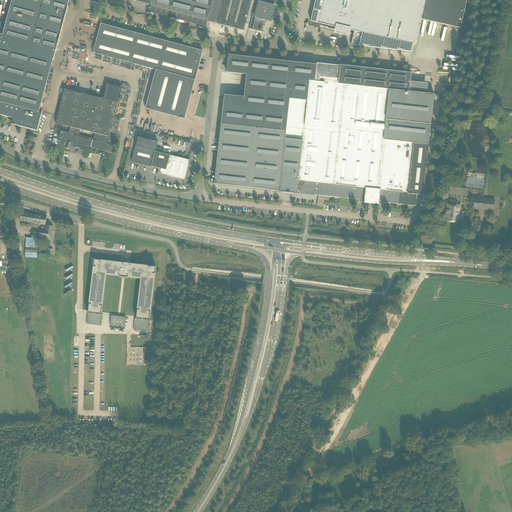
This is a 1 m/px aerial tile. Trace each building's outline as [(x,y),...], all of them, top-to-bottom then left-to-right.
[(11,124),(37,131),(42,113),(39,112),(53,59),(68,5),(67,5),(68,0),(11,0),(2,35),(0,33),(0,114),(13,118),(11,124)] [(129,0),(208,20),(212,0),(129,0)] [(220,0),(215,23),(244,31),(251,0),(220,0)] [(252,30),(262,32),(263,25),(261,24),(262,20),(269,22),(271,15),(270,14),(270,13),(273,14),(273,11),(270,11),(271,10),(272,10),(274,0),(259,0),(255,18),(253,25),(252,30)] [(460,28),(466,0),(315,0),(310,21),(362,33),(359,46),(363,46),(411,52),(413,44),(415,45),(421,19),(454,27),(453,29),(458,30),(459,28),(460,28)] [(202,51),(101,24),(93,53),(155,70),(145,108),(179,118),(184,119),(202,51)] [(452,29),(449,42),(455,43),(458,30),(452,29)] [(224,95),(214,184),(278,191),(278,192),(282,192),(282,191),(293,193),(297,194),(297,192),(314,194),(314,195),(359,200),(358,202),(364,203),(364,200),(379,202),(378,204),(384,205),(384,203),(389,203),(389,202),(399,203),(399,204),(406,205),(406,204),(414,205),(415,195),(423,195),(433,105),(433,103),(435,103),(435,97),(434,97),(434,95),(434,94),(409,92),(411,73),(340,65),(338,79),(320,77),(319,82),(315,81),(316,65),(228,55),(226,73),(246,75),(244,97),(224,95)] [(69,132),(60,130),(57,144),(65,146),(65,148),(71,149),(72,145),(76,146),(76,144),(111,153),(113,145),(110,144),(112,136),(110,135),(121,87),(106,84),(103,99),(64,89),(55,123),(70,127),(69,132)] [(133,158),(131,163),(151,167),(151,166),(163,169),(163,170),(163,171),(165,172),(165,175),(184,180),(189,160),(170,155),(155,152),(158,142),(138,137),(135,147),(133,158)] [(449,193),(462,194),(463,182),(451,181),(449,193)] [(473,209),(493,211),(494,200),(474,198),(473,209)] [(448,214),(447,222),(456,223),(457,215),(459,215),(460,205),(447,204),(446,214),(448,214)] [(29,227),(33,227),(34,223),(34,219),(38,220),(38,216),(21,213),(20,221),(30,223),(29,227)] [(34,223),(33,227),(38,228),(39,224),(45,225),(46,217),(38,216),(38,220),(34,219),(34,223)] [(39,236),(51,238),(53,226),(47,225),(46,231),(40,230),(39,236)] [(26,237),(25,248),(38,248),(38,238),(26,237)] [(123,245),(121,248),(132,255),(134,253),(123,245)] [(88,313),(101,315),(105,275),(119,276),(119,277),(128,278),(128,277),(141,279),(136,319),(149,321),(156,267),(130,264),(130,263),(125,263),(94,260),(88,313)] [(17,308),(8,309),(9,316),(18,315),(17,308)] [(18,315),(9,316),(10,323),(19,322),(18,315)] [(111,316),(110,326),(125,327),(126,318),(111,316)] [(19,322),(10,323),(11,330),(20,329),(19,322)] [(20,329),(11,330),(12,337),(21,336),(20,329)] [(17,349),(13,350),(14,356),(17,355),(18,361),(25,360),(23,349),(17,351),(17,349)] [(10,352),(4,353),(6,363),(11,362),(11,356),(14,356),(13,350),(9,350),(10,352)] [(33,402),(29,402),(29,407),(30,413),(34,413),(33,407),(40,407),(40,396),(39,396),(39,395),(36,395),(36,396),(33,396),(33,402)] [(4,402),(0,402),(0,413),(3,414),(3,408),(9,408),(9,397),(4,397),(4,402)] [(14,397),(9,397),(9,408),(15,408),(15,413),(19,413),(19,402),(14,402),(14,397)] [(22,402),(19,402),(19,413),(24,413),(24,407),(29,407),(29,402),(29,397),(22,397),(22,402)]
